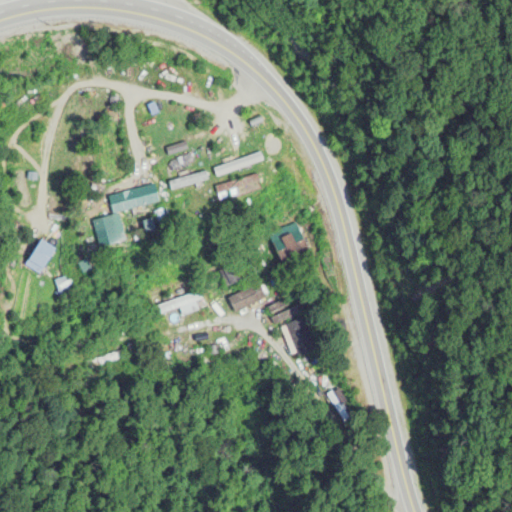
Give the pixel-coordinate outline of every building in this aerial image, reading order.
[(153,155),(157,164),(197,144),(193,135),(153,155)] [(151,142),(144,140),(141,147),(149,149),(151,142)] [(263,163),(260,154),(214,168),(216,177),(263,163)] [(170,190),(208,183),(207,173),(168,180),(170,190)] [(258,183),(257,177),(217,187),(219,193),(258,183)] [(34,221),(35,184),(27,184),(25,221),(34,221)] [(93,222),(100,249),(127,241),(120,215),(93,222)] [(269,236),(280,262),(308,250),(297,224),(269,236)] [(55,248),(31,236),(21,254),(28,258),(23,267),(41,276),(55,248)] [(219,272),(225,288),(244,280),(238,264),(219,272)] [(228,299),(235,314),(265,299),(258,284),(228,299)] [(202,310),(196,293),(154,307),(157,316),(179,309),(181,317),(202,310)] [(294,361),(314,353),(293,297),(273,305),(294,361)] [(109,361),(121,358),(118,345),(106,347),(109,361)]
